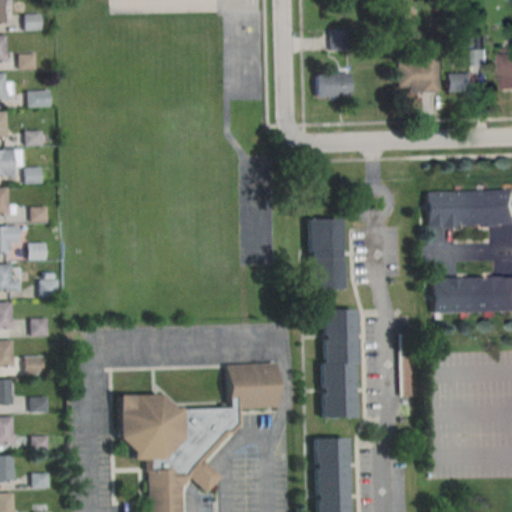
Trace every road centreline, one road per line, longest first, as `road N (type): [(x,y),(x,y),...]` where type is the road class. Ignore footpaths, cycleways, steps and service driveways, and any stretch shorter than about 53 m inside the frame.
road 1 (residential): [(291,138),(511,136)]
road 2 (residential): [(291,138),(283,120),(280,0)]
